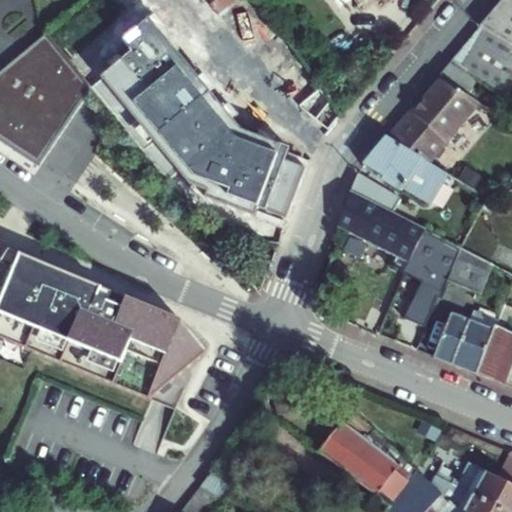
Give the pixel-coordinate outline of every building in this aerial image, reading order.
[(511,0),(504,0),(481,27),(511,44),(511,0)] [(450,64),(478,81),(502,95),(511,78),(511,44),(481,27),(450,64)] [(91,89),(46,34),(0,71),(0,139),(40,167),(91,89)] [(478,81),(450,64),(438,78),(468,97),(478,81)] [(438,78),(388,139),(430,165),(481,105),(468,97),(438,78)] [(332,90),(312,102),(327,127),(347,115),(332,90)] [(252,119),(191,160),(209,187),(234,171),(241,181),(278,156),(252,119)] [(447,176),(430,165),(388,139),(366,163),(387,176),(385,180),(402,190),(404,187),(430,204),(447,176)] [(351,193),(392,214),(399,200),(359,175),(351,193)] [(351,193),(338,227),(397,257),(394,264),(424,279),(427,273),(433,260),(444,265),(449,268),(459,248),(392,214),(351,193)] [(497,204),(487,199),(482,209),(492,214),(497,204)] [(461,249),(448,283),(482,296),(494,266),(461,249)] [(183,321),(21,253),(0,304),(0,336),(150,398),(207,350),(183,321)] [(444,265),(433,260),(427,273),(437,278),(444,265)] [(451,316),(436,358),(479,375),(497,327),(499,322),(474,312),(469,323),(451,316)] [(511,334),(497,327),(479,375),(511,387),(511,334)] [(460,511),(432,486),(374,432),(367,441),(343,423),(320,453),(390,508),(387,511),(460,511)] [(237,485),(246,490),(261,465),(231,444),(214,469),(237,485)] [(511,511),(511,452),(499,479),(449,453),(437,477),(504,511),(511,511)] [(183,511),(219,511),(237,485),(214,469),(183,511)] [(432,486),(460,511),(504,511),(437,477),(432,486)]
